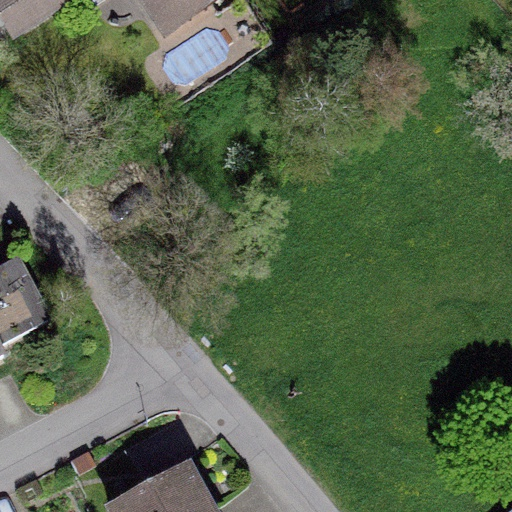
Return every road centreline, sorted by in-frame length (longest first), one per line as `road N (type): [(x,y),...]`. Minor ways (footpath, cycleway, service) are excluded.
road 1 (residential): [(179,368),(0,178)]
road 2 (residential): [(179,368),(0,468)]
road 3 (residential): [(313,511),(179,368)]
